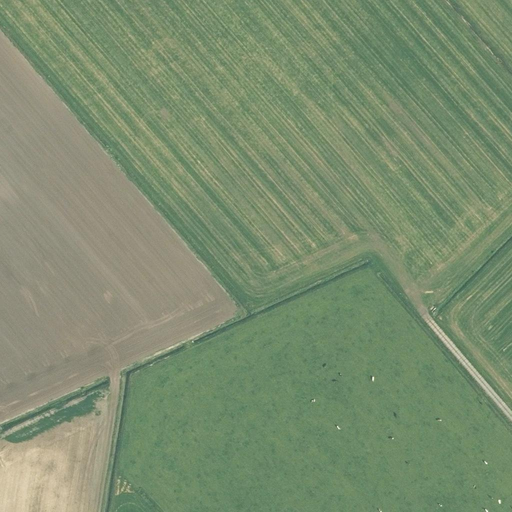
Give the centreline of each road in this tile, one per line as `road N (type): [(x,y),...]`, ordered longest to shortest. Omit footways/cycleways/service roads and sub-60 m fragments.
road 1 (track): [(96,511),(117,372)]
road 2 (track): [(511,418),(429,322)]
